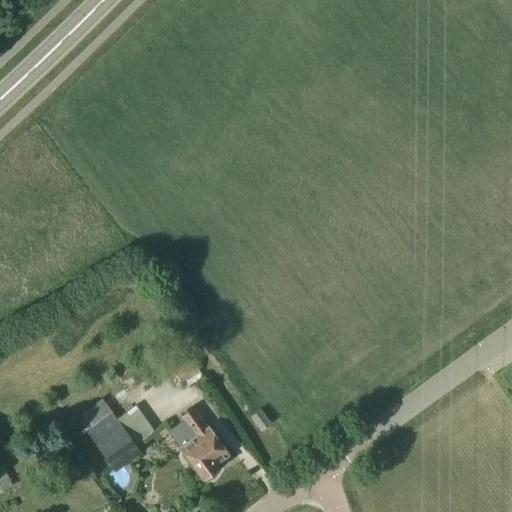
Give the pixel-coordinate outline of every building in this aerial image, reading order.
[(173,369),(194,359),(189,350),(169,360),(173,369)] [(179,384),(201,373),(194,359),(172,370),(179,384)] [(179,445),(178,446),(202,478),(217,467),(215,464),(228,454),(193,406),(181,416),(183,419),(167,430),(179,445)] [(260,409),(251,415),(262,430),(270,423),(260,409)] [(140,452),(129,435),(111,411),(85,429),(114,470),(140,452)] [(3,464),(0,465),(0,492),(13,486),(3,464)]
